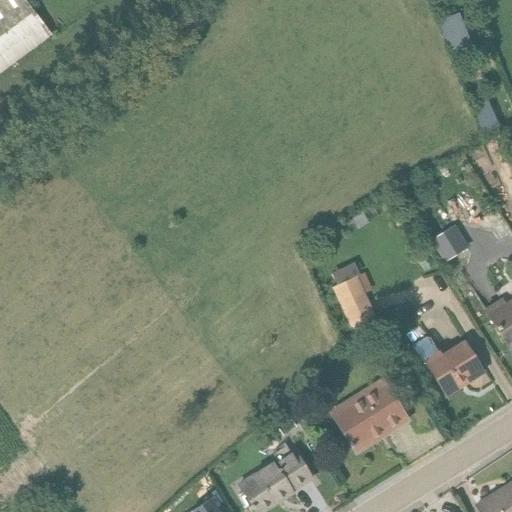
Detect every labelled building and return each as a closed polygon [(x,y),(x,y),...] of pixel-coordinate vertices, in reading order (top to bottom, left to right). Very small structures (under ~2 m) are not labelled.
[(22,0),(0,0),(0,73),(50,36),(22,0)] [(457,15),(437,23),(452,62),(472,54),(457,15)] [(482,94),(466,101),(481,135),(496,129),(482,94)] [(418,205),(405,212),(411,224),(424,217),(418,205)] [(452,226),(427,242),(442,264),(466,249),(452,226)] [(351,263),(328,273),(334,287),(329,289),(347,327),(372,317),(363,295),(369,292),(362,274),(357,276),(351,263)] [(499,299),(482,310),(510,356),(511,354),(511,298),(503,304),(499,299)] [(462,379),(464,384),(481,373),(461,341),(437,355),(427,339),(424,338),(409,347),(408,350),(418,366),(422,363),(441,393),(462,379)] [(462,379),(441,393),(443,397),(464,384),(462,379)] [(378,380),(328,411),(354,453),(370,443),(368,440),(402,418),(378,380)] [(284,431),(297,424),(290,410),(277,417),(284,431)] [(272,461),(235,484),(243,496),(240,497),(248,510),(250,509),(252,511),(260,511),(290,493),(289,492),(309,479),(292,451),(288,454),(282,444),(268,453),(272,461)] [(511,511),(511,481),(474,506),(477,511),(511,511)] [(216,511),(208,499),(188,511),(216,511)]
